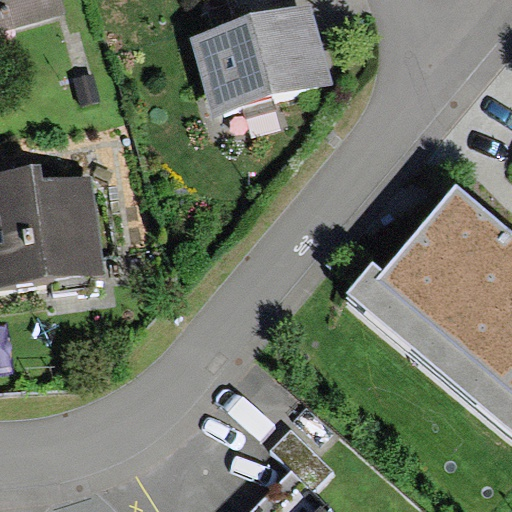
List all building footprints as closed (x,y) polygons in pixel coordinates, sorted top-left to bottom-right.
[(60,0),(0,0),(0,29),(64,12),(60,0)] [(299,7),(296,0),(229,0),(237,25),(299,7)] [(192,39),(213,112),(336,78),(313,4),(299,7),(237,25),(192,39)] [(41,168),(0,173),(0,288),(101,276),(89,176),(43,182),(41,168)] [(511,401),(511,245),(455,198),(378,289),(511,401)] [(511,447),(511,401),(378,289),(368,280),(345,308),(511,447)]
